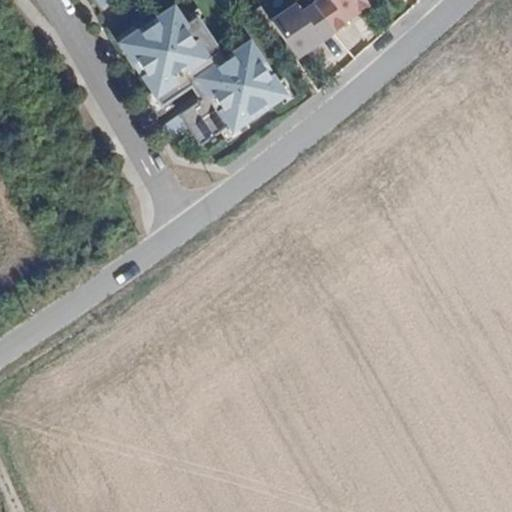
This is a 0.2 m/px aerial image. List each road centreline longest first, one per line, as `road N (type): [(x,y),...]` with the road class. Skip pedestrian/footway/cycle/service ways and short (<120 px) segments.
road 1 (residential): [(453,0),(186,228)]
road 2 (residential): [(60,0),(186,228)]
road 3 (residential): [(186,228),(0,351)]
